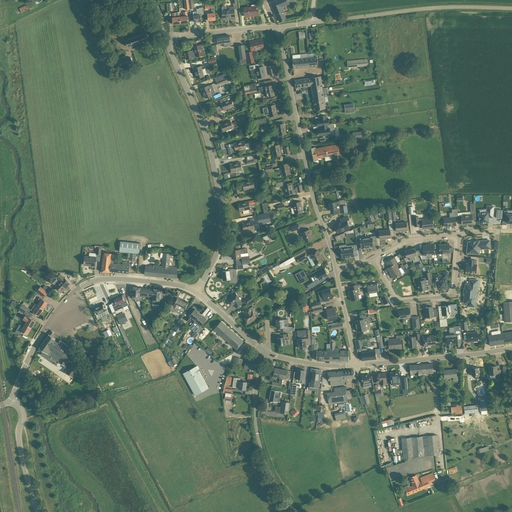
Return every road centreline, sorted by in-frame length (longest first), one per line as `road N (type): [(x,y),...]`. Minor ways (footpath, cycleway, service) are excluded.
road 1 (tertiary): [(196,291),(218,248),(222,217),(202,124),(165,39)]
road 2 (tertiary): [(11,400),(51,316),(85,283),(144,280),(196,291)]
road 3 (residential): [(335,269),(287,73)]
road 4 (unclassified): [(310,22),(422,9),(511,10)]
road 5 (unclassified): [(296,511),(259,444),(255,404),(265,351)]
road 6 (residential): [(371,258),(397,300),(447,295),(455,287),(459,233)]
